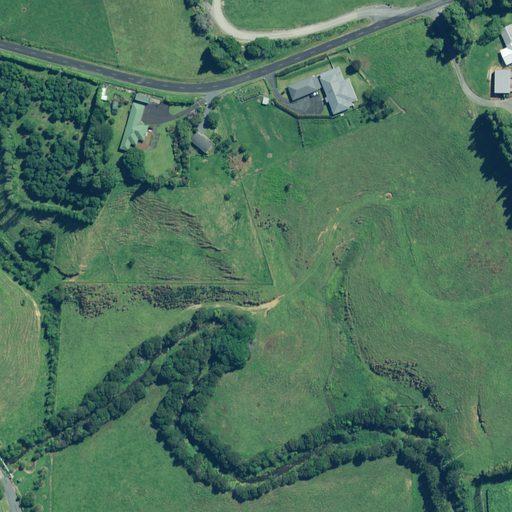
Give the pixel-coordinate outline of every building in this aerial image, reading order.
[(511,24),(500,30),(508,48),(501,51),(507,65),(511,62),(511,24)] [(344,81),(338,67),(319,74),(328,97),(326,98),(328,102),(330,101),(335,114),(355,106),(353,102),(358,101),(349,78),(344,81)] [(511,93),(511,70),(496,70),(495,93),(511,93)] [(321,89),(316,75),(288,86),(294,100),(321,89)] [(106,88),(102,87),(99,98),(105,100),(107,96),(104,95),(106,88)] [(150,98),(137,94),(136,99),(149,103),(150,98)] [(145,106),(134,103),(120,149),(128,151),(131,143),(136,145),(138,139),(144,141),(148,127),(139,124),(145,106)] [(213,145),(197,132),(191,140),(206,153),(213,145)]
